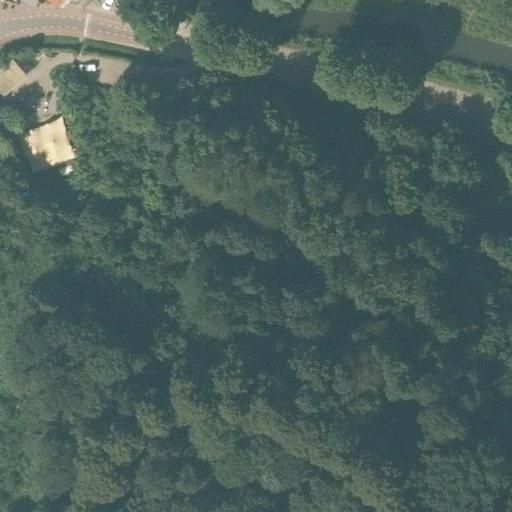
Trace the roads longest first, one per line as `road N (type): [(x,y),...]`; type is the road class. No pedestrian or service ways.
road 1 (tertiary): [(511,130),(86,25),(41,21),(0,30)]
road 2 (track): [(400,511),(365,469),(303,423),(275,409),(216,399),(190,400),(137,432),(96,511)]
